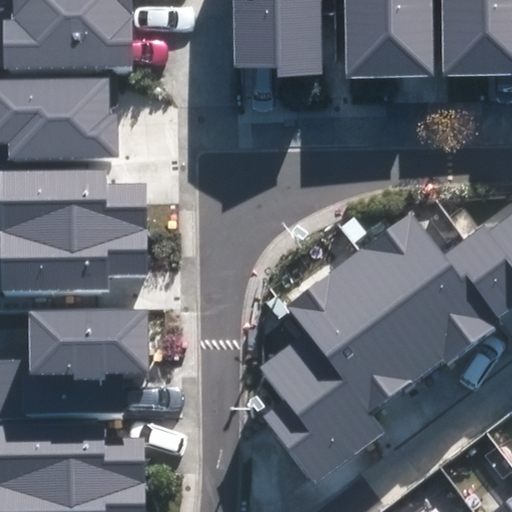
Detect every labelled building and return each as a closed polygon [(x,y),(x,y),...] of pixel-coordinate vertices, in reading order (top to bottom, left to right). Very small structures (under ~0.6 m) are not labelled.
[(0,0),(0,70),(134,68),(132,0),(0,0)] [(322,0),(231,0),(233,68),(278,67),(278,77),(323,76),(322,0)] [(432,0),(344,0),(346,79),(434,77),(432,0)] [(511,0),(442,0),(444,77),(511,75),(511,0)] [(0,141),(9,141),(9,160),(119,158),(118,113),(110,113),(109,76),(0,78),(0,141)] [(0,171),(0,230),(146,229),(145,183),(105,184),(105,171),(0,171)] [(511,235),(459,275),(421,223),(290,320),(307,343),(259,378),(296,428),(267,449),(302,495),(379,439),(353,417),(511,301),(511,235)] [(146,229),(0,230),(0,273),(0,294),(110,293),(109,279),(146,278),(146,229)] [(0,362),(0,416),(126,414),(125,376),(149,375),(148,309),(30,311),(31,362),(0,362)] [(0,426),(0,484),(145,483),(144,439),(104,440),(103,426),(0,426)] [(511,511),(511,481),(471,511),(511,511)] [(145,511),(145,483),(0,484),(0,511),(145,511)]
